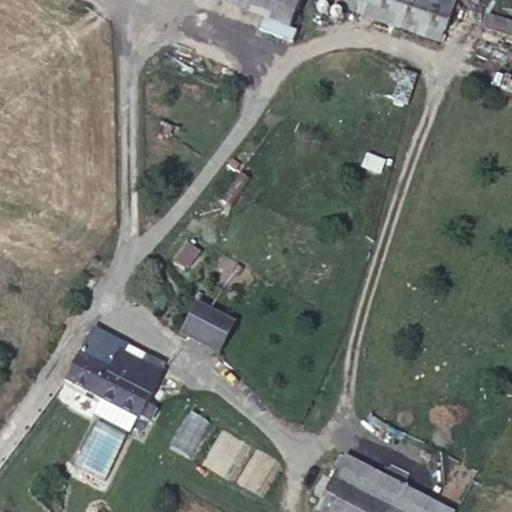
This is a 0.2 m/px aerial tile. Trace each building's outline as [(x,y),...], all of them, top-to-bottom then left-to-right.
[(215,0),(289,26),(298,0),(318,0),(440,43),(454,2),(447,0),(215,0)] [(172,260),(188,268),(198,248),(183,240),(172,260)] [(192,302),(177,331),(214,350),(229,321),(192,302)] [(70,350),(55,377),(90,398),(105,371),(70,350)] [(90,398),(137,424),(152,399),(105,371),(90,398)] [(339,454),(309,507),(318,511),(446,511),(339,454)]
